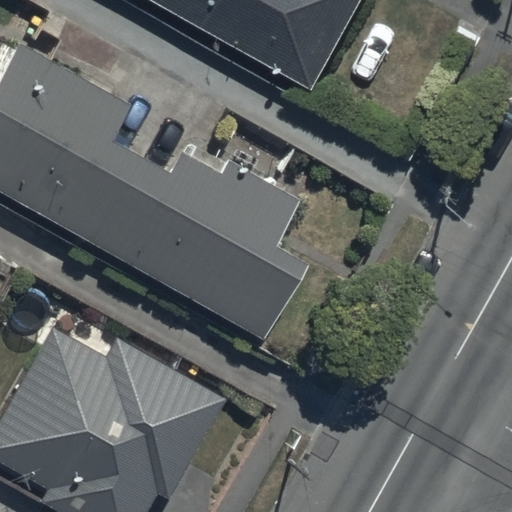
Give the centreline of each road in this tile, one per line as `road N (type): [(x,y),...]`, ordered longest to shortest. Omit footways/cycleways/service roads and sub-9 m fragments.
road 1 (tertiary): [(511,257),(436,391)]
road 2 (tertiary): [(436,391),(369,511)]
